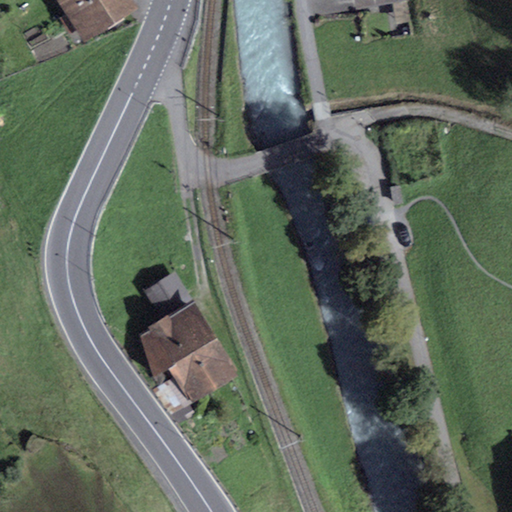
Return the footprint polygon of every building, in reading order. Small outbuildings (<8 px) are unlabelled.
[(68,41),(73,53),(106,38),(130,22),(116,0),(72,0),(51,14),(56,26),(50,30),(61,44),(68,41)] [(367,0),(367,6),(425,8),(425,0),(367,0)] [(395,203),(401,202),(399,186),(393,187),(395,203)] [(166,318),(153,327),(157,334),(174,362),(193,392),(230,370),(172,276),(149,291),(166,318)] [(145,341),(155,374),(174,362),(157,334),(145,341)] [(192,414),(169,379),(153,389),(178,422),(192,414)]
